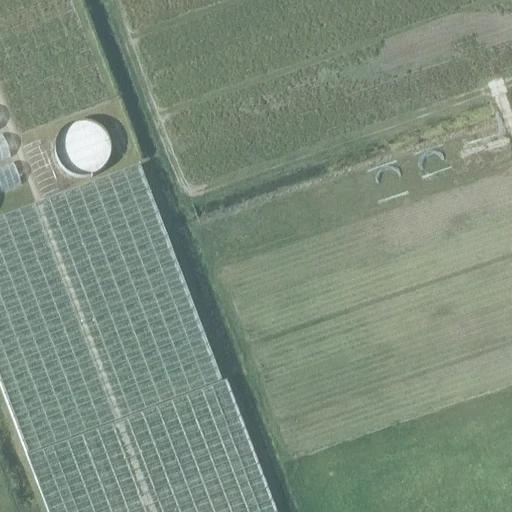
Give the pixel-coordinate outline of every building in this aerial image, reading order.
[(59,0),(0,0),(0,21),(59,0)] [(62,4),(0,27),(0,53),(70,27),(62,4)] [(72,31),(0,58),(0,70),(4,82),(80,53),(72,31)] [(83,59),(7,88),(15,110),(91,81),(83,59)] [(94,88),(17,117),(25,139),(102,110),(94,88)] [(104,116),(28,145),(35,166),(112,137),(104,116)] [(3,139),(0,139),(0,163),(11,159),(3,139)] [(115,143),(38,172),(46,195),(123,166),(115,143)] [(13,167),(0,172),(0,196),(21,188),(13,167)] [(139,168),(0,219),(0,390),(26,458),(27,459),(47,511),(274,511),(225,384),(221,385),(139,168)]
